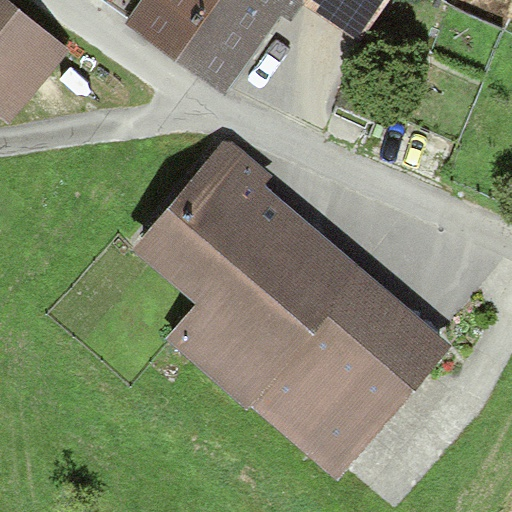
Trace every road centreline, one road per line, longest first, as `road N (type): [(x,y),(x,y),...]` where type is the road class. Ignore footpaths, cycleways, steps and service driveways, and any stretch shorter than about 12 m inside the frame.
road 1 (unclassified): [(511,239),(323,165),(191,100)]
road 2 (unclassified): [(191,100),(120,124),(0,140)]
road 3 (unclassified): [(191,100),(54,0)]
